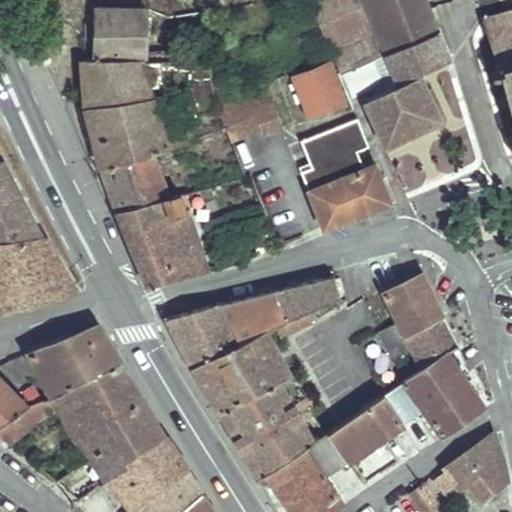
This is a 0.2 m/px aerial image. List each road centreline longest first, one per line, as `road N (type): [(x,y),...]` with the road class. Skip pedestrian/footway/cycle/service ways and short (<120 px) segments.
road 1 (residential): [(116,301),(422,239),(446,246),(474,287)]
road 2 (primary): [(0,62),(116,301)]
road 3 (primary): [(116,301),(243,511)]
road 4 (residential): [(506,411),(357,511)]
road 5 (residential): [(474,287),(506,411)]
road 6 (residential): [(0,340),(90,303),(116,301)]
